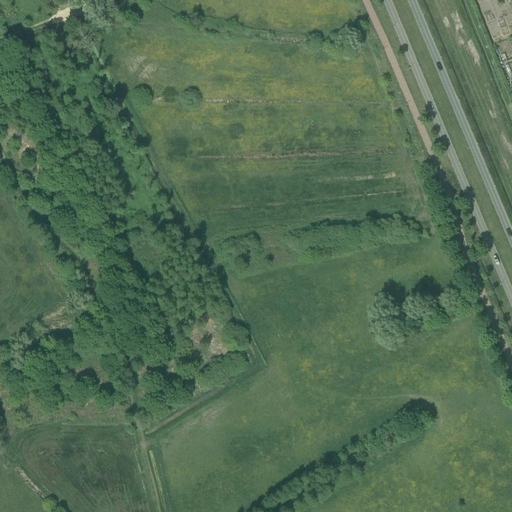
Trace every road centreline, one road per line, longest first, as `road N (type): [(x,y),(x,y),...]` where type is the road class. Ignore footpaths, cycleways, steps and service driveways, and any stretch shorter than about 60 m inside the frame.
road 1 (secondary): [(386,0),(511,299)]
road 2 (secondary): [(511,241),(411,0)]
